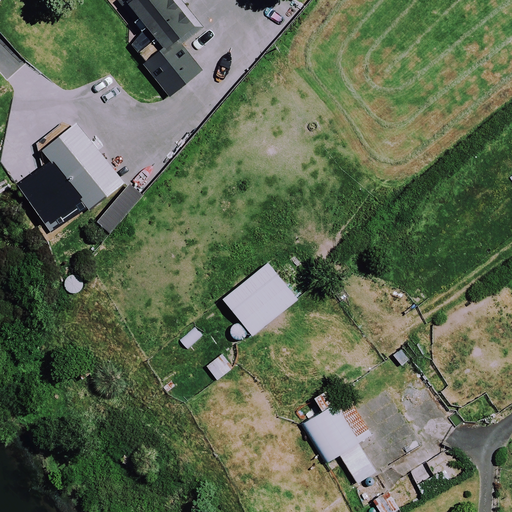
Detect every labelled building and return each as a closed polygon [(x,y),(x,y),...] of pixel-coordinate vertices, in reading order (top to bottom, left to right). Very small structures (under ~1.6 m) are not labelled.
[(203,73),(181,45),(203,27),(181,0),(131,0),(128,3),(140,19),(134,24),(142,34),(148,29),(164,50),(144,66),(171,99),(203,73)] [(129,65),(113,77),(127,94),(143,82),(129,65)] [(90,205),(120,182),(76,126),(49,147),(59,159),(55,161),(90,205)] [(298,300),(269,264),(224,300),(253,337),(298,300)] [(217,383),(234,370),(241,379),(252,371),(234,349),(207,370),(217,383)] [(335,405),(327,392),(315,400),(323,413),(304,424),(328,463),(340,455),(357,483),(376,471),(358,443),(371,435),(348,397),(335,405)] [(446,453),(428,464),(435,476),(419,486),(425,494),(458,472),(446,453)]
